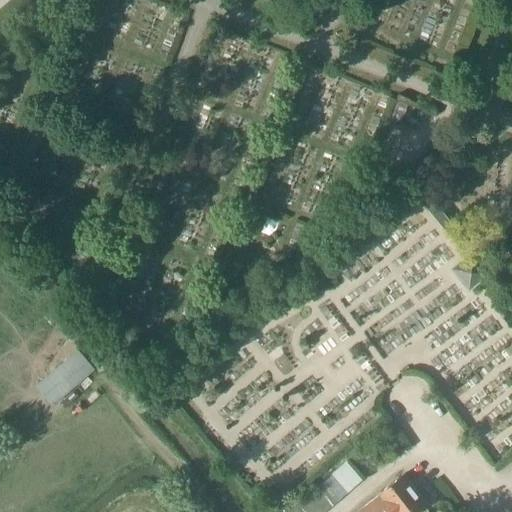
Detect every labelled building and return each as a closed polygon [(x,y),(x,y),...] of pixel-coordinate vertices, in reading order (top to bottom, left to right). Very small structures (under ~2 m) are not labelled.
[(459,247),(467,240),(436,202),(428,208),(459,247)] [(469,287),(489,271),(473,251),(453,267),(469,287)] [(68,337),(81,325),(59,300),(46,313),(68,337)] [(39,385),(54,402),(94,367),(78,350),(39,385)] [(355,511),(413,511),(427,501),(404,473),(380,492),(381,492),(355,511)] [(308,511),(301,503),(289,511),(308,511)]
